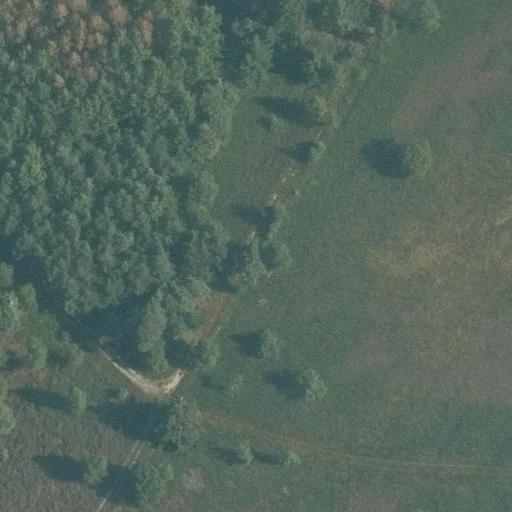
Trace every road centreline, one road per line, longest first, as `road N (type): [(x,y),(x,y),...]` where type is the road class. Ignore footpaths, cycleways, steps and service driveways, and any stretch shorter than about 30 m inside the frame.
road 1 (track): [(394,0),(165,404)]
road 2 (track): [(165,404),(0,262)]
road 3 (track): [(165,404),(104,511)]
